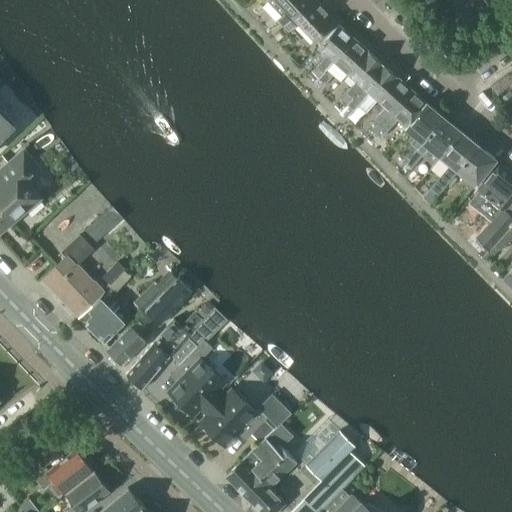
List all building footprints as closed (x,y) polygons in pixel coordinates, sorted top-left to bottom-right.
[(279,19),(285,25),(312,0),(269,0),(268,1),(282,16),(279,19)] [(316,0),(312,0),(285,25),(291,31),(300,23),(316,40),(336,21),(316,0)] [(314,70),(320,76),(354,38),(339,25),(320,47),(328,54),(314,70)] [(341,66),(349,72),(369,51),(354,38),(320,76),(326,82),(341,66)] [(342,97),(348,103),(383,64),(369,51),(349,72),(357,80),(342,97)] [(371,91),(378,98),(398,77),(383,64),(348,103),(349,103),(343,108),(350,114),(371,91)] [(369,125),(376,131),(412,90),(398,77),(378,98),(386,106),(369,125)] [(399,117),(407,125),(426,101),(425,101),(412,90),(376,131),(381,136),(389,128),(399,117)] [(511,108),(511,92),(510,90),(500,98),(511,110),(511,108)] [(403,154),(411,160),(446,117),(426,101),(407,125),(405,127),(416,136),(411,142),(412,143),(403,154)] [(0,139),(15,125),(13,123),(15,121),(0,106),(0,105),(0,139)] [(429,147),(442,157),(463,131),(446,117),(411,160),(407,164),(411,167),(424,151),(429,147)] [(463,131),(442,157),(450,163),(431,187),(438,193),(446,184),(452,175),(457,170),(459,172),(481,145),(463,131)] [(496,158),(481,145),(459,172),(475,184),(496,158)] [(14,223),(25,214),(23,211),(40,196),(24,177),(38,166),(24,149),(0,170),(0,230),(12,221),(14,223)] [(511,170),(500,161),(479,189),(481,191),(471,204),(477,209),(465,225),(478,236),(477,238),(487,249),(511,223),(511,222),(511,220),(511,170)] [(457,179),(452,175),(446,184),(450,187),(457,179)] [(111,205),(86,229),(97,241),(123,219),(122,218),(117,212),(111,205)] [(511,220),(511,222),(511,223),(487,249),(488,250),(496,243),(501,248),(511,235),(511,220)] [(80,317),(100,297),(105,290),(95,279),(94,281),(78,263),(94,249),(80,233),(62,250),(66,255),(44,276),(80,317)] [(118,262),(104,277),(111,284),(124,271),(125,269),(118,262)] [(124,271),(111,284),(117,290),(129,276),(124,271)] [(164,292),(145,310),(147,312),(155,320),(160,325),(191,291),(178,278),(164,292)] [(154,282),(134,302),(144,312),(145,310),(164,292),(154,282)] [(124,322),(107,304),(118,294),(111,286),(105,290),(100,297),(80,317),(104,341),(124,322)] [(205,305),(197,313),(203,319),(212,311),(205,305)] [(110,347),(106,350),(121,364),(145,340),(140,335),(145,330),(155,320),(147,312),(137,322),(136,320),(110,347)] [(172,319),(125,373),(141,389),(171,354),(188,336),(189,334),(203,320),(195,312),(181,328),(172,319)] [(187,374),(169,393),(192,415),(201,406),(204,410),(219,394),(216,391),(224,382),(223,381),(223,378),(214,369),(211,369),(202,360),(213,349),(206,342),(204,340),(198,346),(188,336),(171,354),(181,363),(179,366),(187,374)] [(209,415),(201,423),(224,446),(236,433),(242,427),(251,435),(252,434),(260,442),(265,437),(265,438),(277,428),(267,418),(258,409),(256,412),(246,403),(246,400),(237,392),(234,392),(233,391),(224,399),(219,394),(204,410),(209,415)] [(319,511),(354,475),(365,464),(351,451),(356,446),(328,418),(294,453),(321,479),(302,499),(303,501),(292,511),(319,511)] [(242,460),(224,476),(261,511),(276,511),(286,503),(271,488),(297,462),(283,447),(294,436),(282,423),(277,428),(265,438),(265,437),(260,442),(242,459),(242,460)] [(43,471),(35,477),(44,488),(49,484),(58,496),(63,493),(93,469),(76,449),(67,456),(54,466),(49,469),(48,468),(43,472),(43,471)] [(82,511),(110,491),(94,471),(66,493),(75,504),(65,511),(82,511)] [(120,495),(100,511),(143,511),(147,509),(138,498),(130,489),(128,487),(120,495)] [(345,487),(322,510),(324,511),(377,511),(376,511),(373,511),(363,502),(362,503),(353,494),(345,487)] [(25,511),(39,511),(29,499),(21,505),(25,511)]
